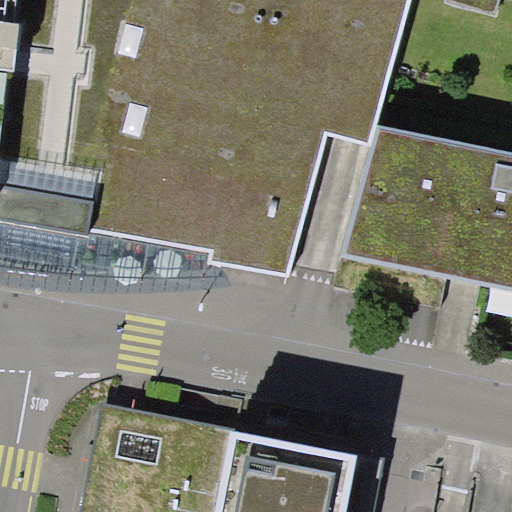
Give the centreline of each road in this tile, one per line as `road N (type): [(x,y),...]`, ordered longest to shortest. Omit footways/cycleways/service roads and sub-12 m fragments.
road 1 (residential): [(40,339),(511,420)]
road 2 (unknown): [(472,0),(409,401)]
road 3 (residential): [(40,339),(6,511)]
